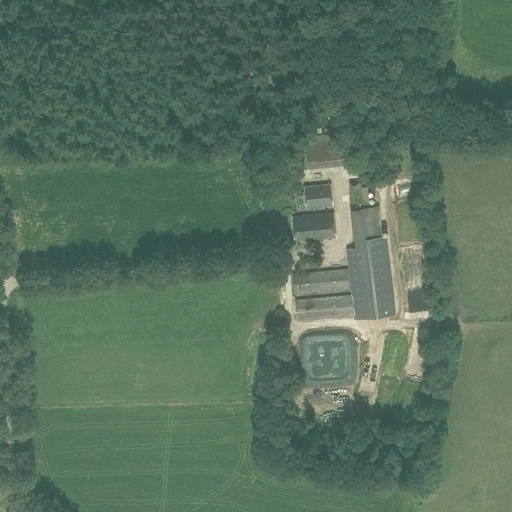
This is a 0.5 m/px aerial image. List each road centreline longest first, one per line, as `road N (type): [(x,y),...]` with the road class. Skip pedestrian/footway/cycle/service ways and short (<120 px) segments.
road 1 (unknown): [(3,281),(278,258)]
road 2 (unclassified): [(40,511),(16,474),(0,268)]
